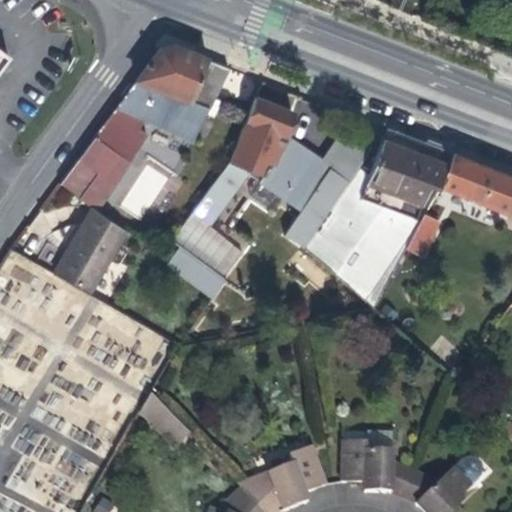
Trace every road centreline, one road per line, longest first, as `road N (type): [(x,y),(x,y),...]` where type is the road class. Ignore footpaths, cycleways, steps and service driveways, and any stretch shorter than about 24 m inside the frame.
road 1 (primary): [(205,0),(511,119)]
road 2 (residential): [(159,0),(0,241)]
